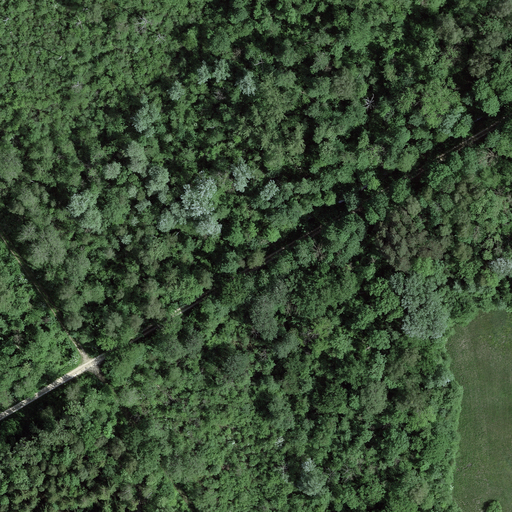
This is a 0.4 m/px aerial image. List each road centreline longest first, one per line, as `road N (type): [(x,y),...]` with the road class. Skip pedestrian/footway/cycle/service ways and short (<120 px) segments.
road 1 (track): [(0,418),(320,238),(511,116)]
road 2 (track): [(0,233),(199,511)]
